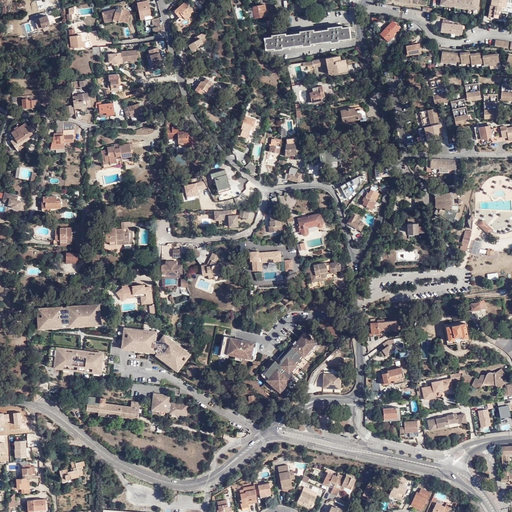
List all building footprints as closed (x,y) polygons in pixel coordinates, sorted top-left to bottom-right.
[(141,0),(142,2),(137,2),(141,19),(145,18),(144,16),(151,15),(148,0),(149,0),(141,0)] [(473,8),(477,8),(478,0),(440,0),(440,3),(445,4),(449,4),(454,5),(463,6),(468,7),(473,8)] [(183,16),(190,6),(185,1),(174,11),(178,15),(180,13),(182,15),(183,16)] [(264,5),(248,8),(250,19),(268,15),(266,9),(265,9),(264,5)] [(193,10),(190,6),(183,16),(186,19),(191,15),(190,14),(193,10)] [(492,18),(492,17),(497,17),(498,12),(499,12),(500,7),(496,7),(495,7),(494,7),(490,6),(489,6),(487,14),(487,17),(492,18)] [(114,18),(120,20),(129,22),(130,16),(129,16),(130,10),(119,7),(102,11),(105,22),(113,20),(114,18)] [(77,17),(94,15),(93,8),(76,9),(77,17)] [(51,24),(47,15),(39,18),(44,30),(48,29),(47,26),(51,24)] [(442,19),(442,23),(440,32),(461,35),(462,26),(448,23),(449,20),(442,19)] [(390,36),(391,37),(400,28),(394,21),(380,34),(385,40),(390,36)] [(347,39),(346,34),(347,34),(346,27),(338,28),(338,27),(324,29),(324,30),(310,33),(310,31),(296,33),(297,35),(282,37),(281,35),(269,37),(269,39),(261,40),(263,51),(271,50),(272,52),(280,51),(280,49),(299,46),(299,48),(307,47),(307,45),(322,43),(322,44),(330,43),(330,41),(347,39)] [(75,35),(75,30),(70,31),(71,36),(70,36),(71,48),(75,47),(82,47),(81,41),(81,37),(81,34),(75,35)] [(191,50),(204,43),(206,41),(204,36),(206,35),(204,32),(194,37),(196,40),(194,41),(188,44),(191,50)] [(495,40),(494,47),(508,49),(509,43),(495,40)] [(420,53),(419,43),(405,45),(406,54),(412,53),(412,54),(420,53)] [(94,55),(101,54),(101,47),(93,47),(94,55)] [(150,56),(154,69),(163,66),(158,48),(148,51),(150,56)] [(118,56),(117,53),(108,54),(109,63),(112,63),(118,62),(118,64),(122,64),(122,62),(130,61),(134,61),(138,61),(137,50),(121,51),(121,53),(122,56),(118,56)] [(457,63),(458,54),(442,52),(441,61),(451,62),(457,63)] [(460,54),(461,63),(471,62),(470,55),(470,53),(460,54)] [(471,62),(471,64),(481,63),(480,57),(480,54),(470,55),(471,62)] [(498,54),(483,56),(484,64),(484,65),(490,65),(499,64),(498,54)] [(340,55),(312,60),(313,65),(313,66),(327,64),(329,74),(343,71),(342,67),(347,66),(345,58),(340,59),(340,55)] [(119,87),(119,90),(123,89),(122,75),(117,73),(108,74),(109,79),(110,79),(110,82),(108,83),(108,88),(111,88),(119,87)] [(211,86),(204,81),(200,81),(195,90),(200,93),(202,90),(207,93),(209,94),(213,88),(211,86)] [(479,83),(465,84),(467,100),(480,99),(479,83)] [(445,84),(431,87),(435,103),(448,100),(445,84)] [(511,84),(502,84),(500,100),(511,100),(511,84)] [(310,95),(311,101),(311,102),(322,100),(321,96),(324,96),(322,85),(312,86),(313,90),(309,91),(310,95)] [(83,106),(84,108),(90,107),(88,92),(77,94),(77,96),(72,96),(74,108),(79,108),(79,107),(83,106)] [(498,93),(484,94),(484,118),(498,118),(498,93)] [(464,98),(450,101),(455,125),(469,122),(464,98)] [(35,105),(38,105),(38,100),(32,100),(32,99),(22,100),(22,108),(33,108),(33,105),(35,105)] [(113,102),(101,104),(98,104),(99,107),(100,113),(106,112),(107,114),(115,113),(113,102)] [(138,102),(123,107),(123,108),(124,110),(125,115),(130,114),(130,115),(137,112),(141,111),(138,102)] [(66,115),(73,114),(72,106),(65,106),(65,114),(66,115)] [(355,112),(355,110),(354,107),(340,110),(342,122),(361,118),(362,118),(361,112),(355,112)] [(436,108),(420,111),(422,124),(438,121),(436,108)] [(362,109),(355,110),(355,112),(361,112),(362,118),(361,118),(361,120),(365,119),(364,111),(362,109)] [(242,129),(240,135),(247,138),(250,130),(254,131),(256,125),(254,125),(255,120),(250,118),(244,116),(243,121),(240,128),(242,129)] [(63,133),(72,132),(74,132),(73,123),(62,120),(62,124),(63,133)] [(23,139),(28,136),(32,133),(31,132),(34,129),(31,124),(28,126),(25,122),(19,127),(16,130),(15,129),(11,132),(15,137),(11,140),(15,147),(20,145),(22,148),(26,144),(24,141),(23,139)] [(441,123),(425,126),(427,140),(443,137),(441,123)] [(166,126),(166,132),(166,139),(176,138),(176,132),(177,132),(178,132),(178,125),(174,125),(172,125),(166,126)] [(479,134),(480,139),(491,137),(489,125),(478,127),(476,128),(477,135),(479,134)] [(502,138),(507,137),(508,137),(506,128),(506,125),(500,126),(502,138)] [(285,144),(284,157),(296,155),(294,138),(286,139),(284,129),(280,129),(281,135),(280,140),(285,139),(286,144),(285,144)] [(63,133),(64,142),(73,142),(72,132),(63,133)] [(188,132),(186,132),(182,132),(182,134),(177,134),(178,144),(184,144),(184,142),(188,142),(188,133),(188,132)] [(57,134),(54,134),(50,147),(64,147),(64,142),(63,133),(57,134)] [(184,142),(184,144),(185,144),(188,148),(195,143),(188,133),(188,142),(184,142)] [(267,159),(276,161),(279,148),(280,140),(271,138),(269,146),(267,159)] [(132,156),(130,143),(120,144),(120,145),(107,147),(107,149),(101,150),(103,164),(117,162),(117,158),(132,156)] [(322,162),(335,161),(340,160),(338,148),(318,150),(319,156),(321,156),(322,162)] [(449,160),(430,159),(428,159),(427,168),(440,168),(439,173),(448,173),(448,169),(452,169),(453,163),(449,163),(449,160)] [(245,167),(252,174),(257,169),(250,162),(245,167)] [(103,185),(124,182),(122,167),(97,171),(98,177),(102,177),(103,185)] [(287,167),(286,175),(285,178),(298,182),(299,182),(301,174),(297,173),(298,169),(290,168),(287,167)] [(375,177),(388,176),(388,171),(387,168),(374,169),(375,177)] [(215,178),(215,179),(227,175),(225,169),(210,174),(212,179),(215,178)] [(231,187),(227,175),(215,179),(219,190),(231,187)] [(359,179),(358,177),(348,182),(350,188),(361,183),(359,179)] [(471,212),(472,188),(459,188),(458,201),(466,201),(465,220),(473,221),(473,212),(471,212)] [(368,199),(373,202),(377,193),(370,190),(368,193),(366,192),(364,197),(368,199)] [(455,210),(457,211),(458,207),(458,201),(458,197),(457,193),(456,190),(441,194),(440,191),(435,192),(434,192),(433,192),(433,193),(432,194),(433,194),(433,195),(434,196),(435,200),(435,204),(434,207),(435,207),(435,209),(433,212),(435,214),(435,215),(439,217),(440,215),(451,221),(454,212),(455,210)] [(28,197),(4,192),(3,199),(9,201),(8,203),(8,205),(12,205),(11,207),(24,210),(25,206),(28,197)] [(242,192),(236,194),(238,200),(244,198),(242,192)] [(417,206),(423,204),(421,195),(414,197),(417,206)] [(45,201),(45,208),(51,207),(60,207),(60,200),(56,200),(55,196),(42,197),(43,201),(45,201)] [(364,197),(363,197),(361,200),(363,201),(361,204),(370,208),(373,202),(368,199),(364,197)] [(51,207),(45,208),(45,201),(43,201),(41,201),(42,208),(42,210),(43,211),(51,211),(51,207)] [(370,211),(376,214),(379,206),(373,204),(370,211)] [(288,208),(284,209),(288,222),(292,220),(288,208)] [(231,210),(214,212),(215,221),(224,220),(224,219),(229,219),(230,227),(239,226),(238,216),(237,215),(232,215),(231,210)] [(354,219),(356,215),(354,215),(356,212),(353,210),(346,223),(358,230),(362,224),(357,221),(354,219)] [(320,213),(298,220),(302,234),(304,234),(305,236),(306,236),(306,237),(307,237),(308,236),(309,236),(310,235),(310,234),(310,233),(310,232),(309,229),(318,226),(319,227),(319,228),(320,228),(321,228),(322,228),(323,228),(323,227),(324,227),(324,226),(324,225),(324,224),(320,213)] [(282,232),(280,215),(271,216),(272,221),(271,221),(271,225),(269,225),(270,233),(282,232)] [(419,222),(419,219),(416,219),(413,219),(413,217),(409,217),(409,218),(407,218),(407,233),(423,232),(423,226),(420,226),(419,222)] [(482,220),(478,225),(482,229),(487,224),(482,220)] [(129,227),(133,226),(132,221),(121,222),(121,227),(116,228),(116,227),(103,228),(103,242),(109,241),(109,245),(116,244),(116,245),(129,244),(129,227)] [(65,228),(59,228),(55,228),(55,238),(53,238),(53,244),(60,244),(60,240),(66,240),(66,242),(71,241),(71,225),(65,226),(65,228)] [(490,227),(485,232),(488,235),(493,230),(490,227)] [(150,229),(139,229),(140,244),(150,243),(150,229)] [(466,251),(472,231),(465,231),(460,250),(466,251)] [(301,243),(297,245),(301,257),(306,255),(301,243)] [(275,259),(275,262),(281,261),(280,250),(259,252),(259,250),(249,251),(250,261),(251,261),(252,270),(262,270),(261,262),(261,260),(275,259)] [(222,257),(212,252),(207,264),(201,264),(202,275),(207,274),(208,276),(219,275),(219,274),(223,273),(222,257)] [(76,265),(76,258),(66,258),(66,254),(60,254),(60,258),(63,258),(63,265),(68,265),(68,261),(72,261),(72,265),(76,265)] [(312,266),(304,268),(305,272),(308,272),(309,275),(314,274),(315,277),(319,276),(319,277),(325,276),(326,269),(329,268),(329,272),(335,270),(339,269),(338,263),(337,259),(332,260),(332,261),(328,262),(327,264),(325,265),(323,262),(312,265),(312,266)] [(170,262),(170,261),(166,261),(166,265),(161,265),(161,275),(166,275),(167,274),(166,273),(171,273),(171,274),(177,274),(176,273),(181,272),(181,264),(177,264),(177,262),(170,262)] [(131,278),(140,275),(138,268),(129,271),(131,278)] [(124,295),(140,293),(141,296),(142,303),(152,302),(150,286),(144,287),(144,284),(141,285),(137,285),(132,286),(132,287),(130,287),(129,282),(124,283),(122,285),(122,288),(116,292),(120,297),(124,295)] [(466,304),(467,312),(480,310),(479,301),(470,302),(470,304),(466,304)] [(62,307),(37,308),(39,329),(63,327),(63,325),(68,324),(68,327),(101,325),(100,304),(67,306),(67,307),(62,308),(62,307)] [(396,328),(395,320),(383,321),(383,319),(376,320),(376,322),(367,323),(369,337),(380,336),(380,330),(396,328)] [(464,324),(445,327),(448,341),(467,338),(464,324)] [(159,341),(156,340),(157,332),(124,327),(121,349),(154,353),(155,350),(158,352),(156,355),(178,371),(190,354),(164,334),(159,341)] [(264,373),(280,387),(289,376),(293,371),(291,369),(296,364),(295,362),(297,360),(299,357),(301,355),(303,356),(306,353),(311,348),(316,342),(305,332),(294,344),(291,341),(289,343),(291,346),(292,347),(280,360),(281,361),(279,363),(275,360),(268,368),(264,373)] [(255,343),(224,336),(220,356),(228,357),(229,354),(236,356),(242,357),(251,359),(255,343)] [(402,336),(382,340),(384,347),(379,348),(380,354),(398,351),(397,348),(404,347),(402,336)] [(102,374),(104,353),(56,347),(50,346),(48,366),(54,367),(54,368),(102,374)] [(188,375),(199,372),(197,364),(186,366),(188,375)] [(400,366),(380,371),(382,377),(380,378),(382,384),(385,383),(385,382),(389,381),(389,380),(403,377),(400,366)] [(264,373),(268,368),(267,367),(261,374),(266,379),(266,380),(280,393),(292,379),(289,376),(280,387),(264,373)] [(497,376),(499,374),(503,372),(499,367),(493,371),(492,370),(491,371),(490,370),(488,370),(486,371),(484,374),(482,373),(479,373),(477,377),(476,377),(474,377),(470,384),(476,387),(479,386),(481,381),(482,380),(493,379),(494,381),(494,383),(494,384),(496,385),(498,385),(503,381),(501,378),(498,378),(497,376)] [(450,377),(433,381),(434,385),(431,385),(421,387),(424,399),(436,396),(436,395),(435,390),(437,390),(438,388),(441,391),(443,389),(448,388),(447,386),(451,385),(451,381),(460,379),(459,372),(449,374),(450,377)] [(341,374),(323,373),(323,387),(340,388),(341,374)] [(171,395),(153,393),(151,410),(169,412),(169,411),(170,411),(170,413),(187,415),(188,405),(170,402),(171,395)] [(105,398),(88,396),(86,410),(98,411),(98,415),(119,418),(119,415),(137,417),(139,402),(131,401),(130,406),(104,403),(105,398)] [(500,416),(510,415),(509,402),(505,403),(504,399),(498,400),(500,416)] [(396,407),(383,408),(384,418),(396,418),(396,407)] [(488,407),(478,408),(480,426),(491,425),(488,407)] [(441,417),(437,418),(427,420),(429,430),(438,428),(438,427),(448,425),(448,423),(453,422),(453,420),(456,419),(458,419),(459,424),(466,422),(464,413),(456,415),(455,413),(446,415),(447,416),(441,417)] [(404,427),(399,427),(399,433),(405,432),(418,431),(417,426),(417,421),(417,420),(404,422),(404,427)] [(511,472),(509,470),(509,466),(510,465),(509,454),(511,453),(511,446),(501,447),(502,476),(500,476),(501,482),(507,482),(507,480),(510,480),(511,481),(511,472)] [(70,477),(78,474),(82,473),(81,468),(83,468),(82,465),(84,465),(83,460),(75,462),(75,460),(70,461),(71,468),(70,468),(70,470),(67,471),(66,468),(58,470),(61,478),(64,477),(65,479),(66,479),(71,479),(70,477)] [(292,478),(296,477),(295,469),(291,470),(289,464),(279,467),(284,488),(294,485),(292,481),(292,478)] [(21,478),(26,478),(35,477),(35,474),(32,473),(31,468),(25,468),(22,468),(23,473),(21,473),(21,478)] [(340,489),(346,477),(338,473),(337,476),(328,472),(324,480),(329,483),(334,485),(331,492),(337,495),(340,489)] [(355,479),(347,475),(346,477),(340,489),(343,491),(350,494),(352,490),(351,489),(355,479)] [(377,481),(369,477),(362,493),(368,495),(368,494),(375,497),(378,491),(376,490),(377,486),(375,485),(377,481)] [(26,487),(26,482),(26,478),(21,478),(16,478),(17,488),(21,488),(21,493),(29,493),(28,487),(26,487)] [(407,483),(398,479),(394,489),(393,489),(389,497),(397,500),(398,499),(403,501),(408,488),(405,486),(407,483)] [(259,481),(255,482),(256,484),(257,494),(261,493),(261,496),(268,494),(267,492),(272,491),(270,482),(259,484),(259,481)] [(257,494),(256,484),(245,486),(245,488),(241,489),(242,494),(243,498),(241,498),(243,505),(250,504),(250,502),(249,500),(253,499),(254,501),(259,501),(257,494)] [(306,501),(313,504),(318,492),(305,486),(299,500),(305,503),(306,501)] [(419,493),(416,492),(411,504),(422,509),(430,492),(421,488),(419,493)] [(228,498),(218,500),(220,508),(218,508),(218,511),(233,511),(232,505),(229,506),(228,498)] [(45,499),(27,500),(27,511),(33,510),(34,511),(46,510),(45,499)] [(446,507),(437,504),(433,511),(448,511),(451,505),(447,503),(446,507)]
